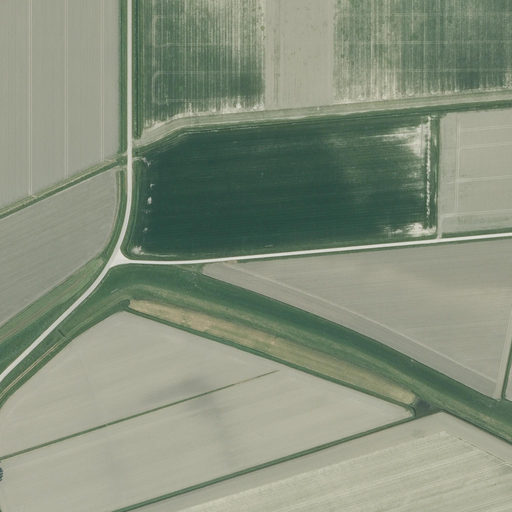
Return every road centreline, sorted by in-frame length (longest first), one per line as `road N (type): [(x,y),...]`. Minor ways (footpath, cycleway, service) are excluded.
road 1 (unclassified): [(0,378),(93,286),(120,240),(129,201),(129,0)]
road 2 (track): [(112,257),(192,261),(511,234)]
